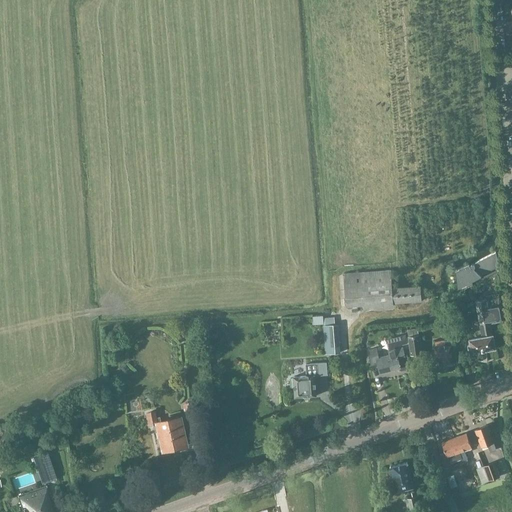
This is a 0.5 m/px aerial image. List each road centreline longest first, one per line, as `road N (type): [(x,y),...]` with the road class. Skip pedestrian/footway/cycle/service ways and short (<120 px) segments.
road 1 (tertiary): [(163,511),(423,417)]
road 2 (residential): [(511,229),(500,80)]
